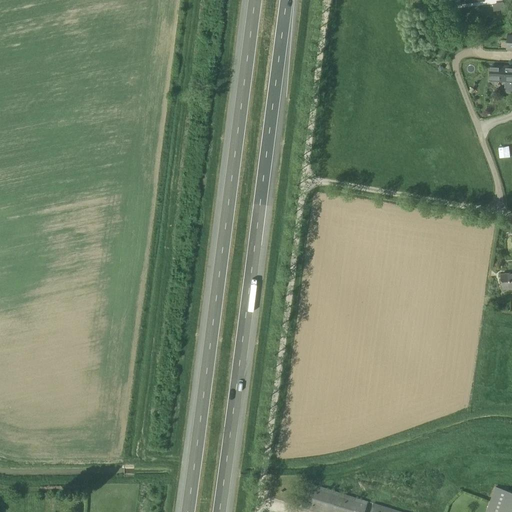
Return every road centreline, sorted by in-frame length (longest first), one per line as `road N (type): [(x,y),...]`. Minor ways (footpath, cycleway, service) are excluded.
road 1 (unclassified): [(257,511),(305,181),(511,214)]
road 2 (trunk): [(254,0),(186,511)]
road 3 (trunk): [(218,511),(284,0)]
road 4 (unknown): [(305,181),(316,0)]
